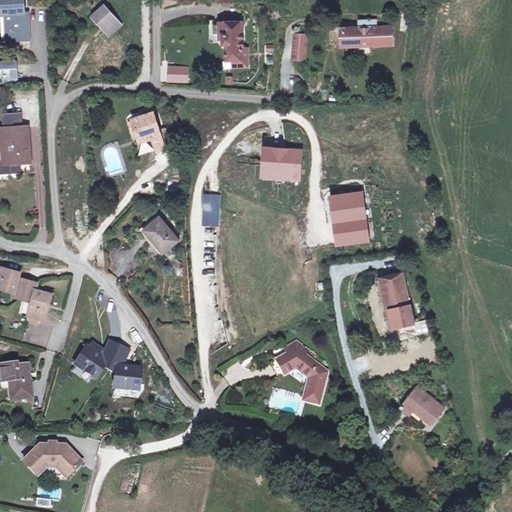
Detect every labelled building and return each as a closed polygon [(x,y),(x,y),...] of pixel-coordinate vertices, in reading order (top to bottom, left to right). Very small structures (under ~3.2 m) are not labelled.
[(5,42),(12,41),(30,40),(28,21),(25,21),(24,0),(1,0),(3,15),(1,15),(2,40),(5,42)] [(104,6),(93,16),(105,29),(116,19),(104,6)] [(121,25),(116,19),(105,29),(110,35),(121,25)] [(363,29),(363,27),(370,27),(370,21),(359,21),(359,29),(363,29)] [(243,23),(219,23),(220,36),(223,36),(223,45),(226,45),(227,61),(233,61),(234,67),(248,67),(248,49),(243,49),(243,23)] [(359,29),(342,29),(343,46),(362,45),(363,47),(381,46),(381,45),(391,44),(390,28),(370,29),(370,27),(363,27),(363,29),(359,29)] [(307,36),(294,35),(293,45),(306,46),(307,36)] [(306,46),(293,45),(292,59),(305,60),(306,46)] [(4,76),(5,83),(23,82),(23,76),(17,76),(16,63),(0,63),(0,74),(4,75),(4,76)] [(167,83),(189,83),(188,66),(167,66),(167,83)] [(144,116),(132,120),(138,137),(138,138),(151,134),(157,151),(165,149),(163,143),(159,130),(153,113),(151,114),(144,116)] [(0,163),(1,172),(15,171),(15,163),(29,162),(26,127),(22,127),(21,114),(3,115),(4,128),(3,129),(5,163),(0,163)] [(134,138),(138,137),(132,120),(129,121),(134,138)] [(159,130),(163,143),(169,142),(165,128),(159,130)] [(264,149),(262,178),(299,179),(301,150),(264,149)] [(363,193),(330,197),(337,246),(370,242),(363,193)] [(201,225),(219,227),(221,196),(204,194),(201,225)] [(142,227),(144,230),(160,217),(157,214),(142,227)] [(144,230),(163,253),(179,240),(160,217),(144,230)] [(20,273),(0,267),(0,288),(15,292),(13,297),(22,299),(27,280),(19,278),(20,273)] [(401,326),(416,322),(416,319),(413,320),(403,274),(380,280),(386,308),(390,307),(394,328),(401,326)] [(27,280),(22,299),(32,302),(36,290),(38,283),(27,280)] [(40,319),(45,320),(52,295),(36,290),(32,302),(29,316),(40,319)] [(40,319),(29,316),(27,322),(38,325),(40,319)] [(416,322),(401,326),(404,339),(429,333),(426,320),(416,322)] [(310,377),(304,399),(319,403),(327,372),(305,355),(308,350),(296,341),(288,346),(291,352),(288,353),(277,360),(285,373),(295,367),(310,377)] [(130,351),(111,343),(106,352),(94,345),(90,350),(87,348),(75,366),(76,366),(89,375),(96,379),(105,367),(116,372),(114,388),(139,390),(142,368),(123,367),(130,351)] [(12,400),(32,398),(30,381),(29,381),(27,364),(18,365),(18,363),(0,364),(0,376),(1,382),(10,381),(12,400)] [(89,375),(76,366),(72,373),(85,381),(89,375)] [(444,408),(417,386),(400,407),(410,414),(413,410),(430,424),(444,408)] [(24,460),(36,473),(45,464),(57,464),(68,475),(82,461),(66,444),(57,444),(48,444),(40,444),(24,460)] [(45,464),(36,473),(39,475),(46,468),(56,468),(66,478),(68,475),(57,464),(45,464)]
